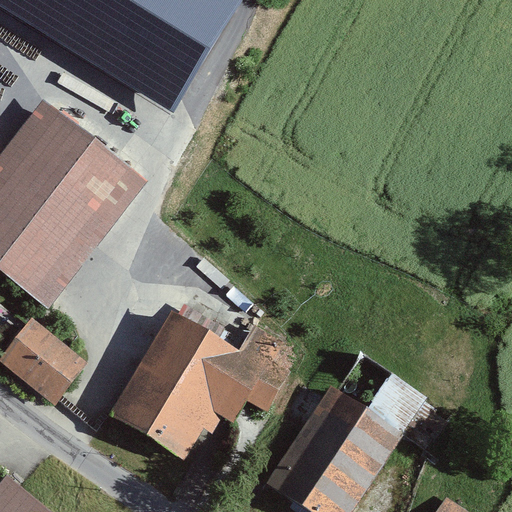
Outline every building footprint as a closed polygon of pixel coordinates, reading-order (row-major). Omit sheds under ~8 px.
[(243,0),(0,0),(0,6),(173,113),(243,0)] [(146,187),(40,104),(0,153),(0,277),(46,313),(146,187)] [(229,426),(244,402),(262,413),(286,372),(270,362),(280,345),(250,326),(234,351),(166,311),(104,416),(180,461),(199,429),(210,436),(220,421),(229,426)] [(0,353),(0,367),(52,408),(86,365),(27,319),(0,353)] [(264,488),(299,511),(350,511),(426,401),(355,353),(264,488)] [(0,511),(45,511),(0,475),(0,511)]
